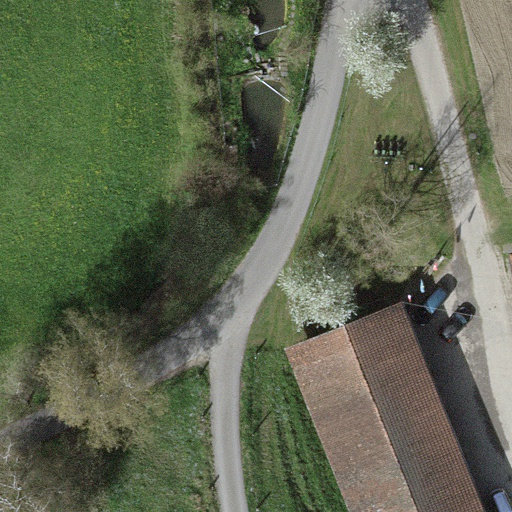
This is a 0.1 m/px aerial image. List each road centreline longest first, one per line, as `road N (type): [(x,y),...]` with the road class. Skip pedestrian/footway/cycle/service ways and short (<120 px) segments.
road 1 (unclassified): [(0,465),(177,364),(244,304),(294,214),(325,118),(348,0)]
road 2 (unclassified): [(511,406),(474,232),(407,0)]
road 3 (track): [(244,304),(227,438),(233,511)]
